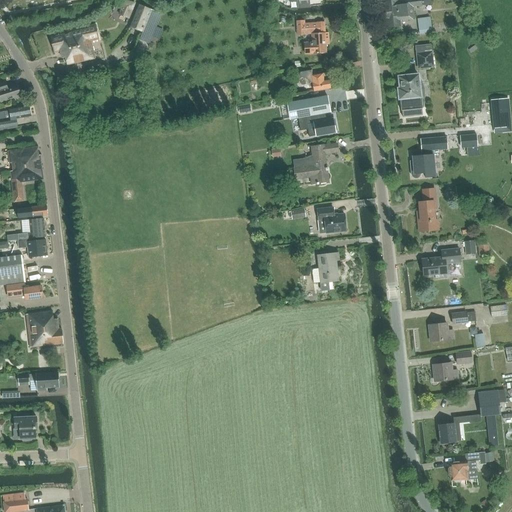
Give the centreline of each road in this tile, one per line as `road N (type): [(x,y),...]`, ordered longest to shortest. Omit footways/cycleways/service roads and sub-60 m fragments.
road 1 (residential): [(82,455),(40,108),(0,28)]
road 2 (residential): [(392,290),(360,0)]
road 3 (unclassified): [(429,511),(416,482),(392,290)]
